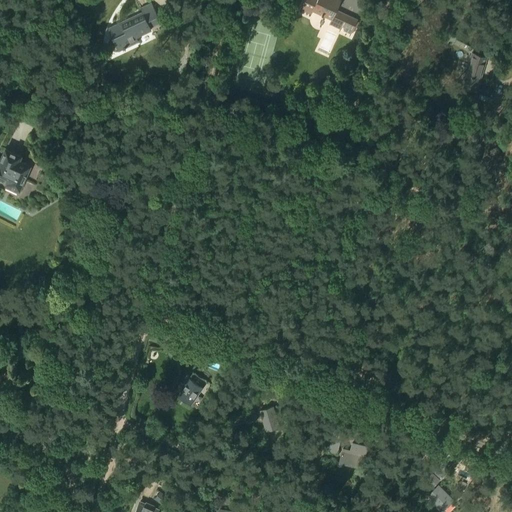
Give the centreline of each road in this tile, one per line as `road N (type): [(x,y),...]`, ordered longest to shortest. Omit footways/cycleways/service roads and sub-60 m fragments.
road 1 (track): [(230,0),(93,511)]
road 2 (track): [(334,511),(110,419)]
